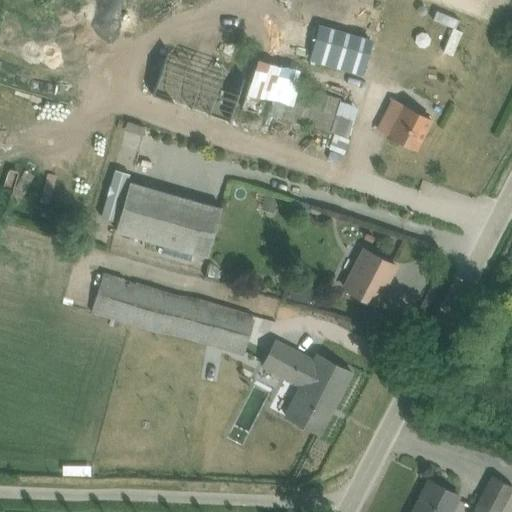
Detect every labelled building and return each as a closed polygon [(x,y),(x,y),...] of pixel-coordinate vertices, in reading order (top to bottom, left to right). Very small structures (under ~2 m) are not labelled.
[(268,0),(267,9),(293,14),(295,0),(268,0)] [(357,141),(368,108),(233,67),(243,35),(187,18),(153,127),(208,144),(222,100),(357,141)] [(405,86),(411,65),(306,35),(297,69),(345,83),(349,69),(405,86)] [(381,129),(424,149),(438,119),(395,99),(381,129)] [(211,209),(127,182),(113,226),(198,253),(211,209)] [(345,290),(382,308),(404,264),(367,246),(345,290)] [(102,277),(94,303),(248,348),(256,321),(102,277)] [(322,439),(358,373),(284,333),(264,368),(301,388),(285,419),(322,439)] [(505,511),(511,501),(511,486),(485,472),(462,511),(505,511)] [(415,511),(457,511),(465,496),(432,479),(415,511)]
